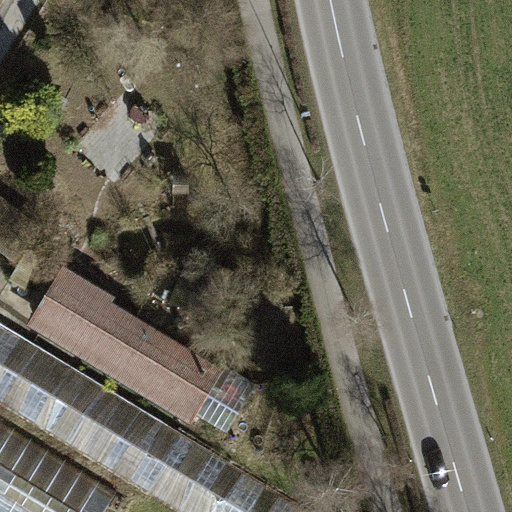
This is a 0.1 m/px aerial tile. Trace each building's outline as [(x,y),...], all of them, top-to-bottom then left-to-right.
[(202,12),(166,0),(137,0),(130,23),(191,44),(202,12)] [(75,273),(40,331),(199,428),(230,378),(118,310),(123,302),(75,273)] [(0,315),(0,338),(5,330),(10,322),(0,315)] [(303,511),(5,330),(0,338),(0,408),(170,511),(303,511)] [(128,511),(132,506),(0,425),(0,511),(128,511)]
